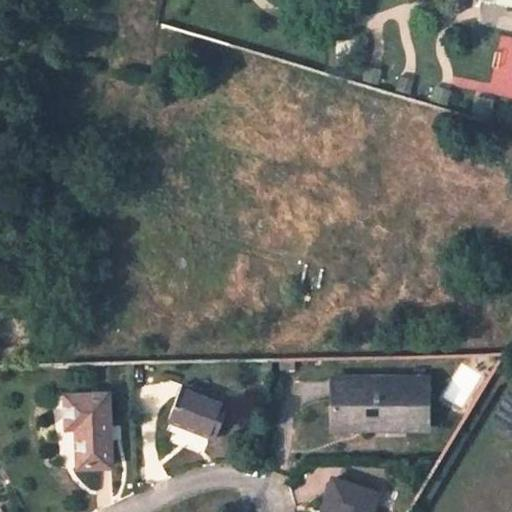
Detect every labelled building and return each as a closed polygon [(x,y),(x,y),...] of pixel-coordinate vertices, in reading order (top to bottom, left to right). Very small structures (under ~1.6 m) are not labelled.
[(164,25),(159,49),(223,66),(230,44),(164,25)] [(511,96),(511,36),(501,34),(488,91),(511,96)] [(55,63),(37,64),(40,129),(57,129),(55,63)] [(39,322),(0,322),(0,348),(40,347),(39,322)] [(427,379),(332,379),(332,430),(358,430),(358,422),(406,421),(406,429),(427,429),(427,379)] [(230,404),(182,385),(169,420),(216,438),(230,404)] [(109,394),(66,396),(67,429),(77,429),(78,468),(111,467),(109,394)] [(358,422),(358,430),(406,429),(406,421),(358,422)] [(372,511),(379,494),(334,480),(322,511),(372,511)]
